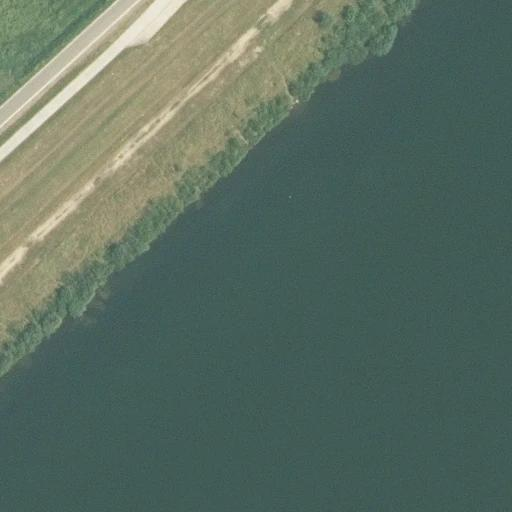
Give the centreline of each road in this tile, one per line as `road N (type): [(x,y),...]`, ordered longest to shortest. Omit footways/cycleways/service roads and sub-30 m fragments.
road 1 (track): [(0,276),(290,0)]
road 2 (track): [(225,0),(0,213)]
road 3 (unclassified): [(0,129),(141,0)]
